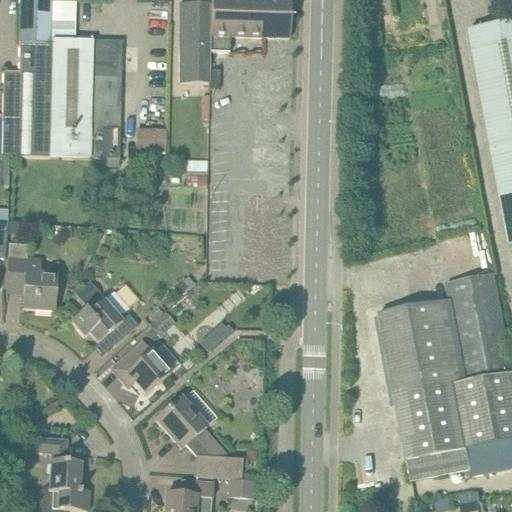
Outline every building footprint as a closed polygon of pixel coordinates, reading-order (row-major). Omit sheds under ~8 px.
[(20,0),(19,73),(4,73),(3,116),(0,116),(0,155),(2,156),(2,158),(50,159),(52,44),(52,41),(53,0),(20,0)] [(211,0),(211,54),(230,54),(230,38),(289,40),(290,0),(211,0)] [(208,85),(209,5),(180,4),(179,85),(208,85)] [(511,23),(469,31),(509,250),(511,248),(511,23)] [(52,41),(52,44),(50,159),(120,160),(122,62),(122,42),(52,41)] [(218,91),(219,71),(209,71),(209,91),(218,91)] [(136,156),(166,156),(166,132),(136,132),(136,156)] [(0,258),(5,259),(6,238),(6,235),(7,235),(7,225),(8,223),(8,217),(8,210),(0,210),(0,258)] [(53,313),(54,293),(55,277),(39,276),(40,262),(26,261),(27,247),(10,245),(8,274),(6,294),(7,294),(8,286),(24,287),(22,311),(53,313)] [(511,442),(511,371),(494,276),(446,285),(449,302),(379,315),(410,482),(470,471),(466,452),(511,442)] [(184,281),(174,289),(181,296),(190,288),(184,281)] [(89,283),(74,296),(86,309),(101,296),(89,283)] [(84,339),(88,336),(97,346),(106,338),(114,348),(137,328),(125,314),(129,310),(113,293),(103,302),(88,316),(84,312),(70,324),(84,339)] [(159,339),(174,325),(162,311),(146,325),(159,339)] [(222,326),(215,332),(223,341),(229,335),(222,326)] [(110,369),(122,384),(127,390),(134,384),(144,397),(170,375),(142,342),(110,369)] [(205,429),(193,415),(180,400),(156,422),(181,451),(185,447),(186,449),(189,446),(194,452),(192,455),(195,458),(194,477),(241,480),(242,461),(229,460),(203,431),(205,429)] [(0,445),(12,446),(13,434),(0,432),(0,445)] [(87,511),(89,493),(78,493),(80,465),(64,464),(66,443),(36,440),(35,455),(51,456),(49,489),(46,489),(44,489),(41,491),(39,492),(38,495),(37,497),(35,511),(87,511)] [(247,448),(245,462),(255,463),(256,449),(247,448)] [(228,481),(227,499),(259,501),(260,483),(228,481)] [(210,511),(212,485),(181,483),(181,484),(186,484),(185,498),(165,496),(163,511),(210,511)] [(435,502),(437,511),(456,509),(455,499),(435,502)] [(484,511),(482,504),(480,504),(480,506),(477,507),(477,503),(460,507),(460,511),(484,511)]
